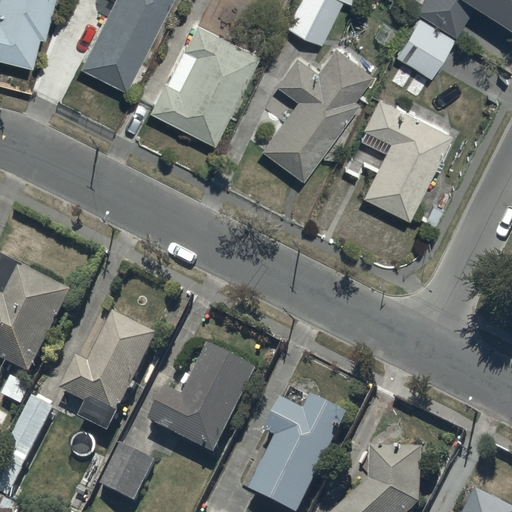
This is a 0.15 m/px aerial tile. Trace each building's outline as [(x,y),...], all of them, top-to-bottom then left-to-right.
[(47,31),(54,0),(0,0),(0,51),(35,59),(41,29),(47,31)] [(128,83),(170,0),(110,0),(81,58),(128,83)] [(197,15),(153,103),(216,136),(262,46),(243,37),(260,3),(254,0),(211,0),(203,18),(197,15)] [(295,0),(285,21),(322,40),(342,0),(295,0)] [(511,0),(418,0),(416,4),(455,29),(474,0),(476,0),(498,14),(504,6),(511,11),(511,0)] [(420,12),(397,48),(434,72),(457,35),(420,12)] [(305,171),(361,94),(356,91),(375,65),(338,38),(320,63),(300,48),(278,78),(299,93),(264,141),(305,171)] [(411,212),(454,125),(379,87),(364,119),(367,120),(361,132),(387,144),(364,189),(411,212)] [(75,287),(4,251),(0,260),(0,354),(32,371),(75,287)] [(161,331),(116,309),(91,360),(79,354),(63,387),(89,400),(82,415),(114,430),(161,331)] [(168,384),(151,419),(218,453),(262,366),(212,341),(186,393),(168,384)] [(34,385),(12,374),(2,392),(24,403),(34,385)] [(301,511),(352,409),(315,391),(307,407),(285,396),(268,429),(281,436),(255,489),(301,511)] [(28,460),(54,409),(36,400),(11,451),(28,460)] [(157,458),(121,440),(100,482),(136,499),(157,458)] [(372,479),(334,511),(411,511),(424,501),(425,445),(373,445),(372,479)] [(45,511),(2,487),(0,489),(0,511),(45,511)] [(511,511),(511,503),(478,487),(465,511),(451,511),(450,511),(449,511),(511,511)]
